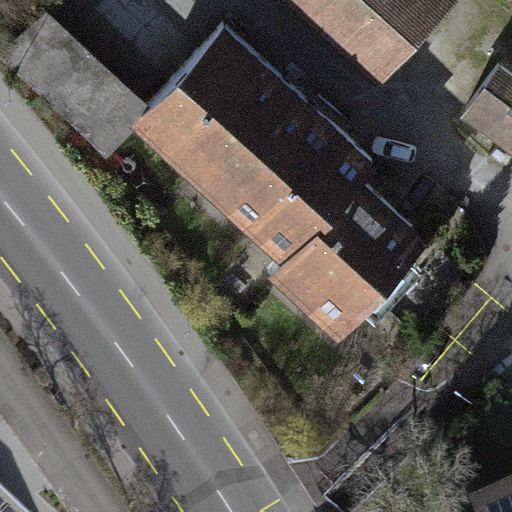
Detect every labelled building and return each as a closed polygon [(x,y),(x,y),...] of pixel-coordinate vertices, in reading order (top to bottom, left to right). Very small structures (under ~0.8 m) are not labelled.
[(449,0),(296,0),(383,76),(449,0)] [(227,22),(135,121),(280,255),(374,153),(227,22)] [(511,72),(482,51),(447,99),(511,147),(511,72)] [(334,347),(438,237),(363,170),(263,283),(334,347)] [(37,511),(4,480),(0,484),(0,511),(37,511)]
